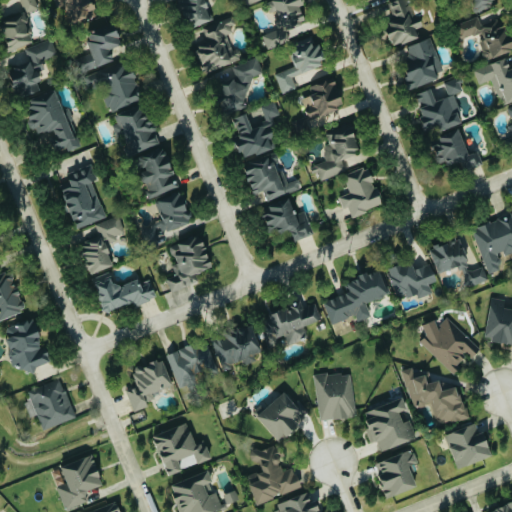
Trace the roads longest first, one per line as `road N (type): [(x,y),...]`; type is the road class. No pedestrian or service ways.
road 1 (residential): [(83,352),(511,175)]
road 2 (residential): [(0,146),(147,511)]
road 3 (residential): [(253,282),(138,0)]
road 4 (residential): [(421,213),(334,0)]
